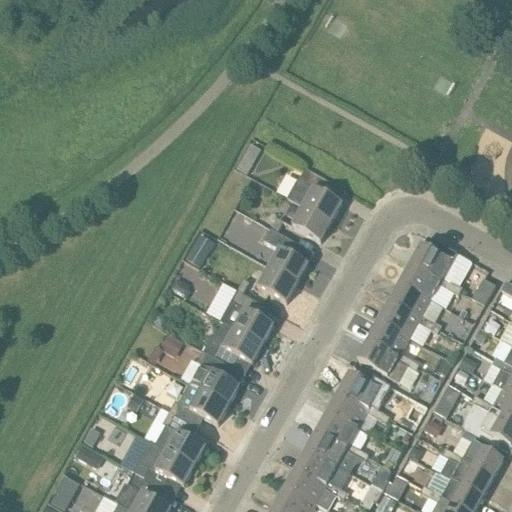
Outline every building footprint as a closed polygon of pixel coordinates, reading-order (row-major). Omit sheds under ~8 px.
[(253,167),(242,161),(236,172),(247,178),(253,167)] [(303,211),(331,227),(342,207),(328,200),(334,188),(305,172),(299,184),(297,183),(287,202),(303,211)] [(331,227),(303,211),(293,230),(320,246),(331,227)] [(260,233),(259,232),(262,225),(236,214),(225,239),(252,251),(260,233)] [(272,233),(278,237),(284,225),(278,222),(272,233)] [(278,237),(272,233),(265,246),(280,254),(270,272),(297,288),(308,270),(294,262),(301,250),(278,237)] [(448,294),(453,287),(443,282),(452,266),(451,265),(456,257),(428,241),(423,250),(422,249),(411,269),(441,285),(439,289),(448,294)] [(208,260),(193,251),(186,263),(201,272),(208,260)] [(430,304),(439,289),(441,285),(411,269),(400,288),(430,304)] [(297,288),(270,272),(258,293),(286,308),(297,288)] [(186,302),(190,295),(188,289),(176,282),(170,293),(186,302)] [(244,283),(237,296),(243,299),(250,287),(244,283)] [(484,310),(496,290),(484,284),(473,303),(484,310)] [(511,300),(511,288),(506,285),(501,294),(511,300)] [(453,287),(448,294),(458,300),(462,293),(453,287)] [(430,304),(400,288),(390,306),(420,323),(418,326),(427,332),(431,325),(422,319),(430,304)] [(267,312),(243,299),(237,296),(220,325),(263,349),(273,331),(260,323),(267,312)] [(409,342),(418,326),(420,323),(390,306),(379,325),(409,342)] [(157,313),(151,326),(161,332),(168,319),(157,313)] [(263,349),(220,325),(220,326),(222,327),(217,337),(211,339),(203,355),(233,372),(239,362),(252,369),(263,349)] [(409,342),(379,325),(369,344),(399,361),(397,364),(406,370),(410,363),(401,357),(409,342)] [(431,325),(427,332),(437,338),(441,330),(431,325)] [(482,346),(488,337),(481,333),(475,342),(482,346)] [(175,361),(184,346),(168,337),(159,352),(175,361)] [(420,368),(410,363),(406,370),(397,364),(399,361),(369,344),(358,364),(411,393),(420,377),(416,375),(420,368)] [(511,351),(504,366),(496,361),(492,368),(502,374),(506,367),(511,370),(511,351)] [(203,355),(197,366),(201,368),(190,388),(229,410),(239,392),(226,384),(233,372),(203,355)] [(472,376),(477,366),(464,360),(459,370),(472,376)] [(444,361),(437,374),(445,378),(452,366),(444,361)] [(511,399),(511,370),(506,367),(502,374),(493,389),(503,394),(511,399)] [(463,389),(469,378),(461,373),(455,384),(463,389)] [(377,423),(380,416),(371,410),(380,394),(350,377),(339,397),(369,414),(367,418),(375,422),(377,423)] [(190,388),(178,406),(175,404),(169,416),(198,432),(204,422),(217,430),(229,410),(190,388)] [(511,399),(503,394),(494,410),(492,413),(511,424),(511,399)] [(375,422),(367,418),(369,414),(339,397),(328,416),(358,433),(360,430),(369,435),(375,422)] [(136,414),(142,403),(134,398),(127,409),(136,414)] [(480,411),(484,404),(475,399),(471,406),(474,407),(480,411)] [(484,404),(480,411),(474,407),(461,430),(500,453),(504,446),(511,450),(511,448),(511,424),(492,413),(494,410),(484,404)] [(198,432),(169,416),(162,428),(165,430),(155,448),(195,470),(205,453),(191,445),(198,432)] [(367,438),(358,433),(328,416),(318,435),(348,452),(346,455),(355,460),(359,453),(367,438)] [(380,416),(377,423),(386,429),(390,421),(380,416)] [(437,442),(443,431),(431,423),(424,434),(437,442)] [(93,449),(101,434),(91,429),(84,444),(93,449)] [(467,434),(463,441),(473,447),(476,448),(479,441),(467,434)] [(307,454),(337,470),(350,478),(351,476),(352,475),(353,474),(355,471),(356,470),(358,469),(361,467),(362,467),(365,466),(369,459),(359,453),(355,460),(346,455),(348,452),(318,435),(307,454)] [(195,470),(155,448),(150,445),(132,475),(134,476),(162,492),(168,482),(183,491),(195,470)] [(473,447),(464,463),(462,466),(492,483),(503,463),(476,448),(473,447)] [(96,472),(102,461),(81,449),(75,460),(96,472)] [(409,459),(416,463),(421,454),(414,449),(409,459)] [(441,459),(449,463),(451,464),(455,457),(445,452),(441,459)] [(350,478),(337,470),(307,454),(297,472),(326,489),(324,493),(334,498),(338,491),(341,493),(350,478)] [(482,502),(492,483),(462,466),(464,463),(455,457),(451,464),(449,463),(441,479),(452,485),(482,502)] [(412,477),(419,467),(408,460),(402,471),(412,477)] [(391,476),(383,471),(372,490),(381,495),(384,496),(389,487),(386,485),(391,476)] [(286,491),(316,508),(322,511),(328,511),(336,499),(344,504),(348,497),(341,493),(338,491),(334,498),(324,493),(326,489),(297,472),(286,491)] [(115,506),(118,508),(126,511),(168,511),(159,506),(165,495),(162,494),(162,492),(134,476),(128,488),(125,487),(115,506)] [(476,511),(482,502),(452,485),(441,479),(435,476),(427,491),(434,495),(443,500),(441,504),(455,511),(476,511)] [(390,485),(389,487),(384,496),(392,501),(403,483),(396,479),(392,486),(390,485)] [(66,511),(79,490),(65,482),(51,507),(59,511),(66,511)] [(420,496),(430,502),(434,495),(427,491),(424,489),(420,496)] [(313,511),(316,508),(286,491),(275,510),(278,511),(313,511)] [(434,495),(430,502),(439,507),(436,511),(455,511),(441,504),(443,500),(434,495)]
